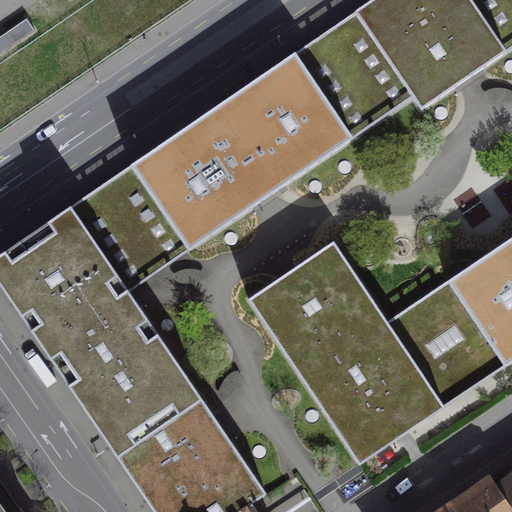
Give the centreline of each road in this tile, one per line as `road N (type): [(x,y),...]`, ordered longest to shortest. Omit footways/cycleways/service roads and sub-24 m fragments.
road 1 (secondary): [(279,0),(0,194)]
road 2 (secondary): [(0,360),(106,511)]
road 3 (tertiary): [(385,511),(511,428)]
